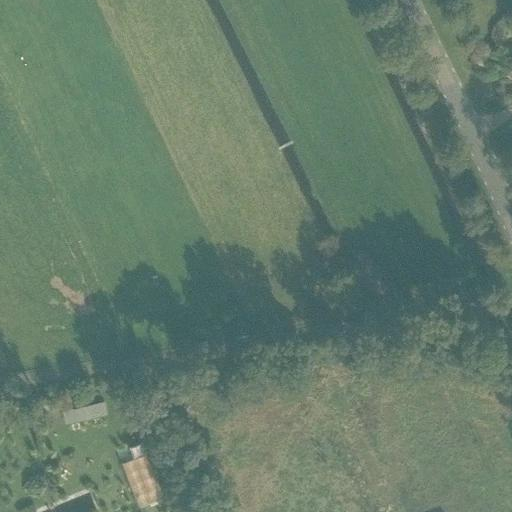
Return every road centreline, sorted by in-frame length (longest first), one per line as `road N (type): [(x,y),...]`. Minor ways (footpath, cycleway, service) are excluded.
road 1 (unclassified): [(511,340),(379,324),(0,383)]
road 2 (tertiary): [(511,228),(407,0)]
